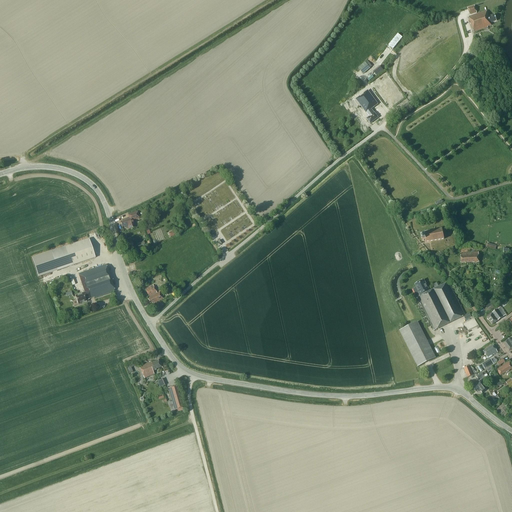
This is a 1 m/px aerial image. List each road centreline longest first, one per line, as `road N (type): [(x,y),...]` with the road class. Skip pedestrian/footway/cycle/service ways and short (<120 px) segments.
road 1 (tertiary): [(511,431),(455,389),(331,396),(191,375),(150,323)]
road 2 (residential): [(150,323),(382,126)]
road 3 (tertiary): [(150,323),(96,189),(59,167),(0,173)]
road 4 (track): [(0,494),(193,422)]
road 5 (residential): [(511,183),(451,198),(382,126)]
